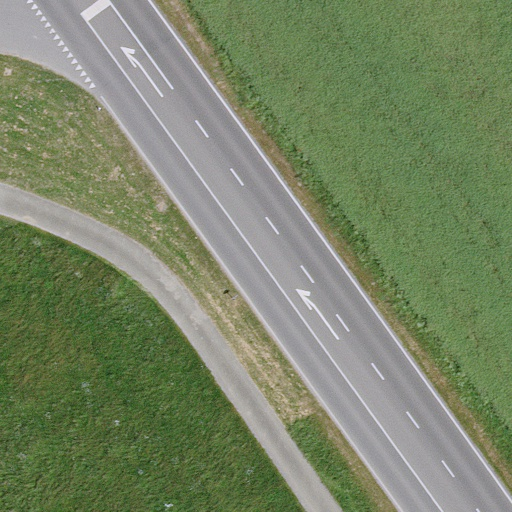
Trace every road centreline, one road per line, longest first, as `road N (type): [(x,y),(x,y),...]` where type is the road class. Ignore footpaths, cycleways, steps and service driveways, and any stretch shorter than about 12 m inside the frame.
road 1 (secondary): [(460,511),(89,0)]
road 2 (track): [(0,198),(83,230),(137,262),(175,300),(326,511)]
